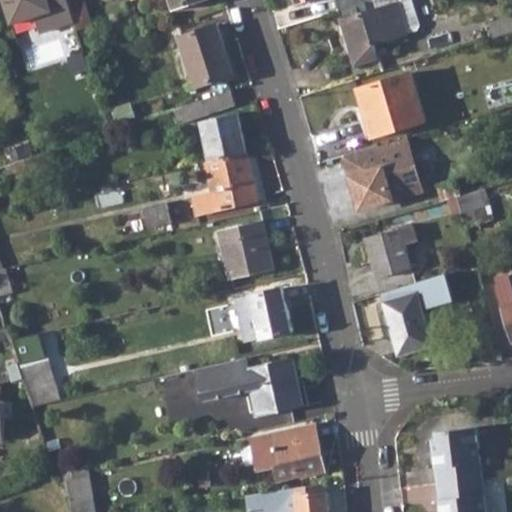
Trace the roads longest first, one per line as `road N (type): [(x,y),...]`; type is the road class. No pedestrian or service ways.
road 1 (residential): [(357,393),(248,0)]
road 2 (residential): [(357,393),(511,375)]
